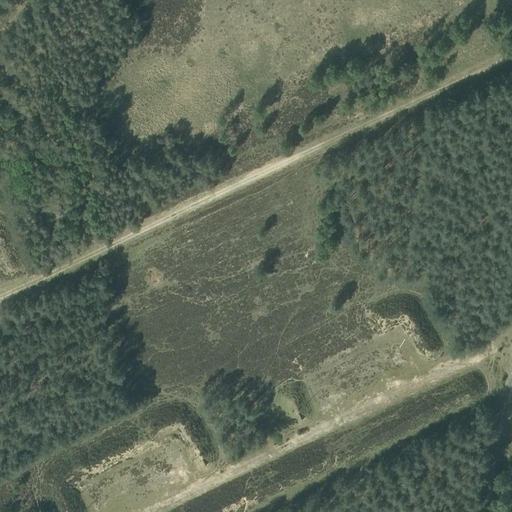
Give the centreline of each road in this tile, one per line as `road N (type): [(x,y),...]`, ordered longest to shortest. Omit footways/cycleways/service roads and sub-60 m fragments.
road 1 (track): [(0,299),(511,60)]
road 2 (track): [(511,340),(156,511)]
